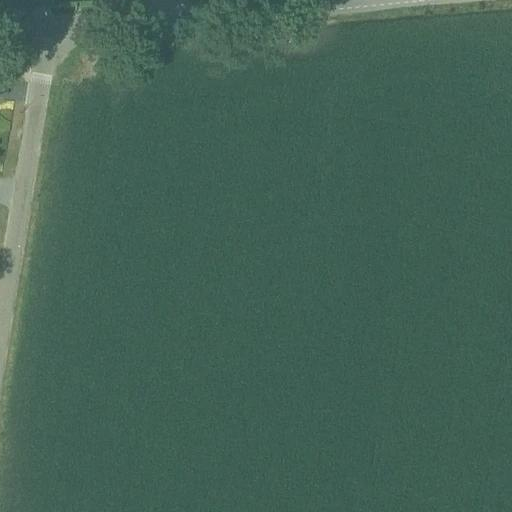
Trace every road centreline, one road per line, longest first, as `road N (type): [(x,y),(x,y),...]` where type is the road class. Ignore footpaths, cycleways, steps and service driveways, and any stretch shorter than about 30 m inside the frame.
road 1 (tertiary): [(48,30),(410,0)]
road 2 (unclassified): [(0,326),(48,30)]
